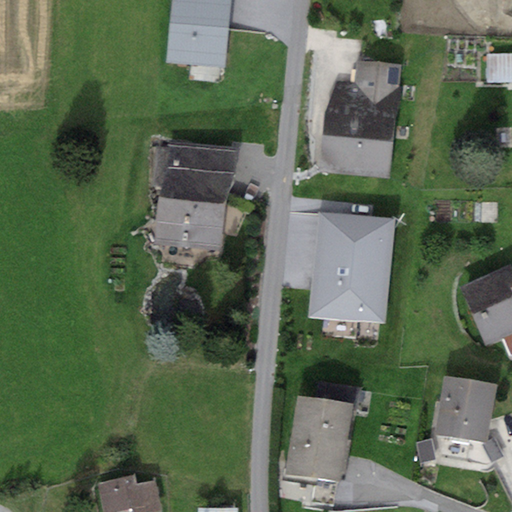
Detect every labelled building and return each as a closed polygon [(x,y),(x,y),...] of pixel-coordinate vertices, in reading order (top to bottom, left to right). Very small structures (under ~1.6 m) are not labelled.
[(228,0),(176,0),(171,59),(203,62),(206,30),(225,32),(228,0)] [(489,80),(511,79),(511,54),(488,55),(489,80)] [(351,95),(331,93),(324,169),(386,175),(396,71),(354,67),(351,95)] [(232,153),(175,147),(172,185),(168,186),(166,189),(161,240),(216,245),(219,210),(215,209),(217,191),(221,191),(230,173),(232,153)] [(358,217),(320,213),(315,266),(323,267),(323,274),(319,274),(315,312),(380,318),(389,225),(358,222),(358,217)] [(511,331),(511,276),(509,270),(467,289),(490,341),(506,334),(508,337),(504,339),(511,354),(511,353),(511,333),(511,332),(511,331)] [(494,388),(447,380),(438,434),(453,437),(453,440),(469,443),(469,439),(485,442),(494,388)] [(319,382),(316,403),(350,409),(357,410),(360,389),(319,382)] [(316,403),(301,401),(289,470),(286,470),(284,479),(306,483),(304,500),(333,505),(350,409),(316,403)] [(494,439),(484,444),(492,460),(502,456),(494,439)] [(420,443),(423,461),(434,458),(431,441),(420,443)] [(126,481),(103,485),(108,511),(135,506),(136,511),(143,511),(157,509),(152,485),(133,488),(132,481),(126,482),(126,481)]
